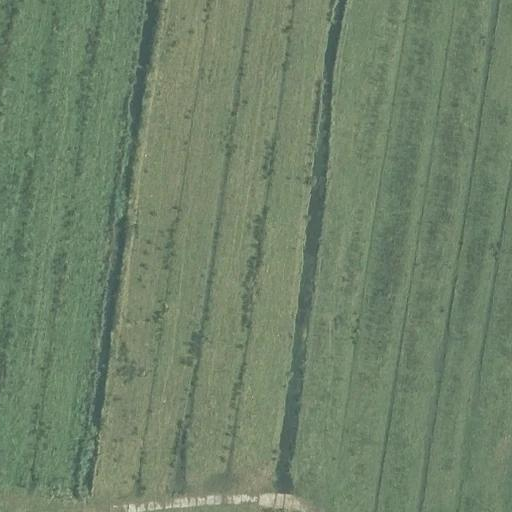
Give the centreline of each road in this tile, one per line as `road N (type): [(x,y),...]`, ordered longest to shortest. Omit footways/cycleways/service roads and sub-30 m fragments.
road 1 (track): [(313,511),(213,503),(104,511)]
road 2 (track): [(63,357),(40,507),(0,505)]
